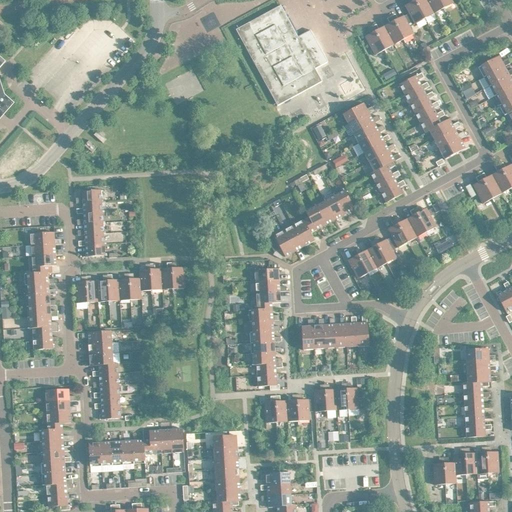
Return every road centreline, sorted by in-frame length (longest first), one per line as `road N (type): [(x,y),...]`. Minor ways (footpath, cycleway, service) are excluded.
road 1 (residential): [(510,23),(443,61),(490,157),(329,251)]
road 2 (residential): [(71,368),(85,373),(83,494),(173,487),(174,511)]
road 3 (residential): [(0,209),(70,208),(71,368)]
road 4 (unclassified): [(402,483),(396,375),(409,320)]
road 5 (tertiary): [(159,10),(150,41),(73,132)]
road 6 (residential): [(329,251),(298,269),(301,309),(345,308),(355,299)]
road 7 (residential): [(8,511),(0,388)]
